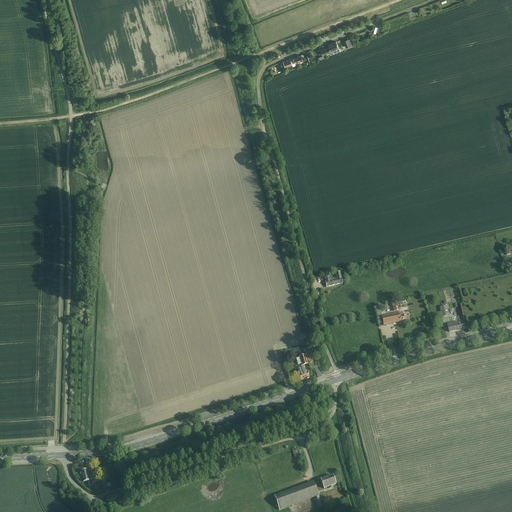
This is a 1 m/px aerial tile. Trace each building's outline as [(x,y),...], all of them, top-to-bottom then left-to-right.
[(344,40),(343,41),(346,47),(350,46),(350,45),(352,45),(353,44),(351,38),(348,39),(344,40)] [(327,47),(320,50),(322,55),(333,51),(334,54),(340,51),(339,49),(336,42),(329,44),(328,45),(329,47),(328,48),(327,47)] [(283,62),(284,67),(291,64),(294,63),(299,62),(300,63),(303,62),(301,55),(292,58),(293,59),(290,60),(289,59),(283,62)] [(332,277),(324,279),(326,287),(342,283),(339,272),(335,274),(336,278),(332,279),(332,277)] [(442,318),(449,316),(447,306),(439,308),(442,318)] [(409,320),(407,315),(403,316),(402,312),(381,317),(383,326),(409,320)] [(456,323),(456,322),(447,324),(449,332),(466,328),(464,323),(459,324),(459,323),(456,323)] [(305,355),(299,357),(301,366),(308,364),(308,363),(306,356),(305,355)] [(302,370),(301,368),(300,366),(294,368),(297,376),(299,375),(301,381),(309,378),(307,373),(306,373),(305,368),(302,370)] [(89,470),(81,472),(83,482),(88,481),(89,486),(92,485),(93,489),(94,489),(94,491),(100,490),(98,482),(95,482),(94,480),(91,480),(90,477),(89,470)] [(332,476),(320,480),(323,489),(335,485),(332,476)] [(313,483),(274,497),(279,510),(318,496),(313,483)] [(318,498),(313,500),(316,509),(321,507),(318,498)]
